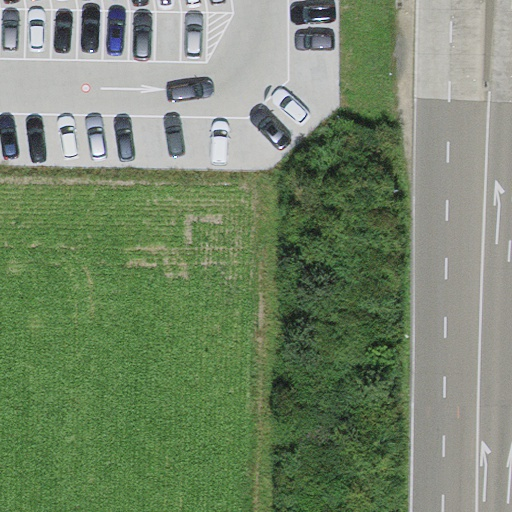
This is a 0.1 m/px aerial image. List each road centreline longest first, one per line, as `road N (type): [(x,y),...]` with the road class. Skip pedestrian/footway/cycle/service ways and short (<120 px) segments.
road 1 (secondary): [(481,251),(476,511)]
road 2 (secondary): [(453,0),(452,69),(481,251)]
